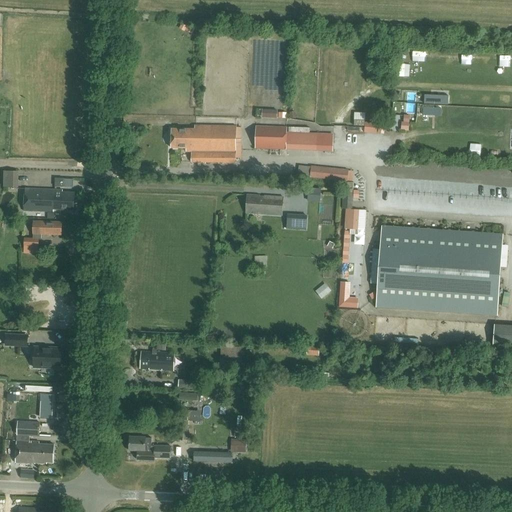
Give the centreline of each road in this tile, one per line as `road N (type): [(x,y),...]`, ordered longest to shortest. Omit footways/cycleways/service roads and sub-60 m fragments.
road 1 (unclassified): [(94,492),(113,0)]
road 2 (unclassified): [(481,511),(94,492)]
